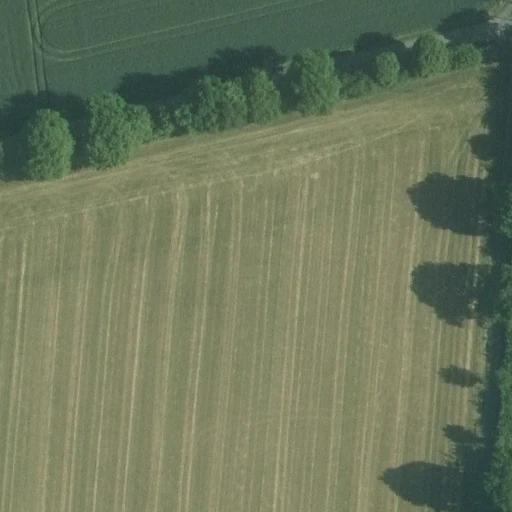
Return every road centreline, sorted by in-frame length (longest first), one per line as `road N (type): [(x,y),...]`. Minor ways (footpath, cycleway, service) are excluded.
road 1 (unclassified): [(0,144),(511,23)]
road 2 (unclassified): [(511,87),(482,511)]
